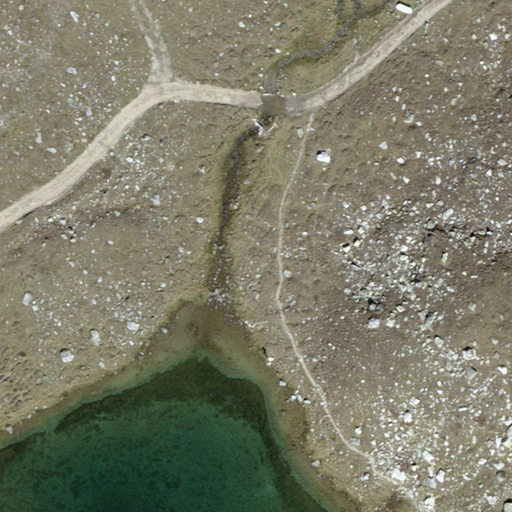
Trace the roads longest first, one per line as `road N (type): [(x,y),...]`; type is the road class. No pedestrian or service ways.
road 1 (track): [(317,100),(274,103),(203,91),(143,102),(75,170),(0,224)]
road 2 (track): [(317,100),(445,0)]
